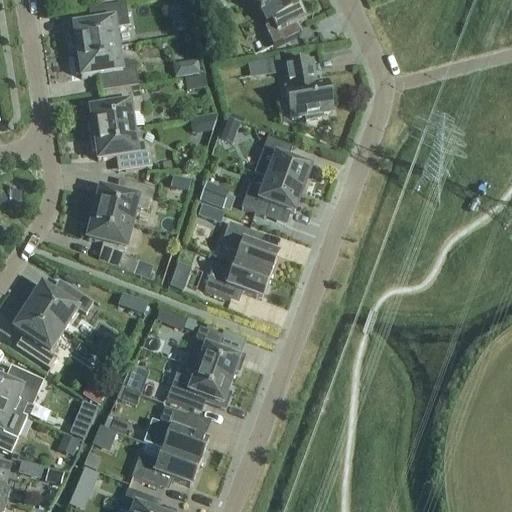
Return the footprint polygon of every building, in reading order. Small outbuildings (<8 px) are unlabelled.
[(305,23),(294,0),(253,0),(260,12),(257,13),(259,17),(261,16),(266,26),(270,24),(271,28),(263,31),(272,50),(300,37),(295,27),(305,23)] [(76,50),(76,56),(118,49),(115,31),(128,29),(125,6),(96,10),(98,25),(72,29),(73,33),(68,34),(71,50),(76,50)] [(109,93),(110,93),(138,89),(134,64),(121,66),(118,49),(76,56),(77,61),(73,61),(75,78),(80,77),(80,81),(107,77),(109,93)] [(277,74),(275,61),(265,63),(267,76),(277,74)] [(288,92),(285,92),(289,120),(304,118),(305,124),(320,121),(319,115),(332,113),(327,85),(315,87),(311,64),(284,68),(288,92)] [(185,68),(187,80),(199,78),(197,66),(185,68)] [(87,123),(89,139),(132,132),(130,116),(143,114),(139,89),(138,89),(110,93),(113,109),(89,112),(91,122),(87,123)] [(230,144),(237,126),(227,123),(221,140),(230,144)] [(132,132),(89,139),(92,154),(96,154),(97,164),(123,160),(125,174),(151,170),(149,155),(148,155),(148,152),(146,149),(140,144),(137,143),(134,143),(132,132)] [(310,171),(287,163),(292,150),(267,140),(258,163),(254,176),(267,181),(302,194),(310,171)] [(302,194),(267,181),(262,193),(249,188),(240,211),(265,221),(270,208),(293,216),(302,194)] [(90,212),(89,216),(132,227),(136,211),(148,214),(154,191),(125,184),(122,198),(99,192),(97,201),(94,201),(92,205),(91,209),(90,212)] [(199,205),(222,213),(228,194),(206,186),(199,205)] [(196,218),(203,220),(208,217),(210,211),(200,208),(196,218)] [(132,227),(89,216),(88,220),(87,225),(87,230),(86,232),(89,233),(86,242),(112,249),(110,255),(105,268),(133,278),(138,265),(123,259),(132,227)] [(238,256),(234,267),(269,280),(278,257),(250,247),(255,236),(228,226),(220,249),(238,256)] [(269,280),(234,267),(230,278),(212,271),(203,294),(230,303),(234,292),(261,302),(269,280)] [(185,288),(172,284),(169,290),(182,295),(185,288)] [(41,289),(27,310),(63,334),(77,312),(85,317),(93,306),(61,286),(56,295),(52,295),(41,289)] [(143,318),(147,307),(136,303),(132,314),(143,318)] [(63,334),(27,310),(13,332),(23,339),(24,343),(18,352),(50,372),(57,361),(49,356),(63,334)] [(167,328),(171,317),(162,314),(158,325),(167,328)] [(238,376),(244,360),(224,353),(223,357),(216,354),(221,339),(199,331),(190,355),(185,368),(193,371),(230,385),(234,374),(238,376)] [(0,382),(0,408),(12,414),(17,403),(31,409),(43,384),(15,371),(8,386),(0,382)] [(230,385),(193,371),(188,382),(175,377),(165,403),(193,414),(199,399),(206,402),(205,405),(224,413),(230,397),(226,396),(230,385)] [(102,401),(87,392),(83,399),(97,408),(102,401)] [(120,404),(135,410),(139,398),(125,393),(120,404)] [(0,452),(10,457),(21,432),(26,421),(22,419),(12,414),(0,408),(0,452)] [(166,442),(162,453),(199,467),(208,445),(181,435),(187,421),(164,412),(155,438),(166,442)] [(128,427),(115,423),(114,422),(109,434),(124,439),(128,427)] [(72,461),(79,446),(63,439),(57,454),(72,461)] [(199,467),(162,453),(158,464),(139,458),(131,480),(157,490),(161,479),(191,490),(199,467)] [(88,458),(83,469),(94,474),(99,462),(88,458)] [(0,503),(6,505),(9,494),(6,490),(4,490),(10,466),(0,463),(0,503)] [(45,485),(60,489),(63,477),(48,473),(45,485)] [(89,500),(98,479),(83,473),(74,494),(89,500)] [(151,511),(155,503),(127,492),(119,511),(151,511)]
